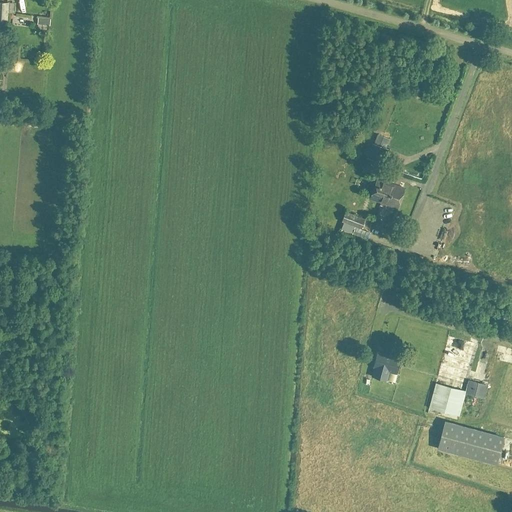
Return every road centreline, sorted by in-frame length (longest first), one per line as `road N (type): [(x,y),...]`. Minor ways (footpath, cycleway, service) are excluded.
road 1 (track): [(482,43),(386,308)]
road 2 (unclassified): [(511,51),(327,0)]
